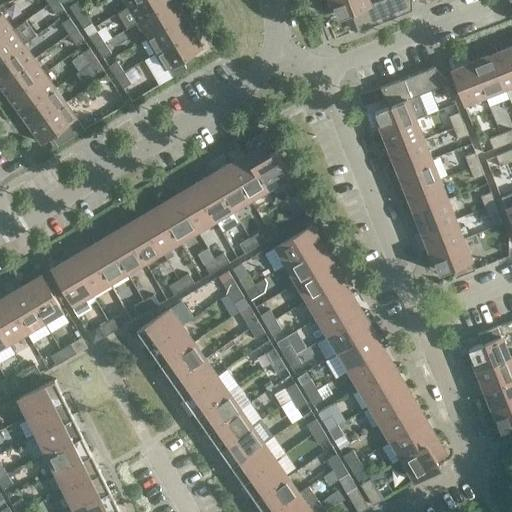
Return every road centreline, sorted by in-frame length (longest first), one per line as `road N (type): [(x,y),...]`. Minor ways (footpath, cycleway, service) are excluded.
road 1 (residential): [(0,238),(243,89),(278,58)]
road 2 (residential): [(424,317),(323,70)]
road 3 (residential): [(390,511),(473,456),(424,317)]
road 4 (residential): [(323,70),(503,0)]
